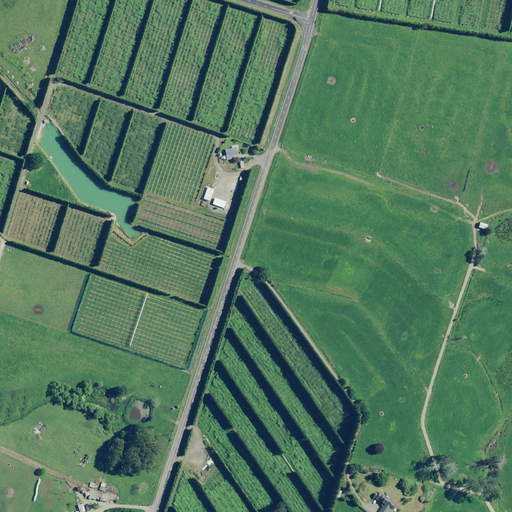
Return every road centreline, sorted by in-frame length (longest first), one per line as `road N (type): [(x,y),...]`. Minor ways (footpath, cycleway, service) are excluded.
road 1 (secondary): [(155,511),(311,20)]
road 2 (track): [(268,160),(223,172),(215,136),(56,83),(0,257)]
